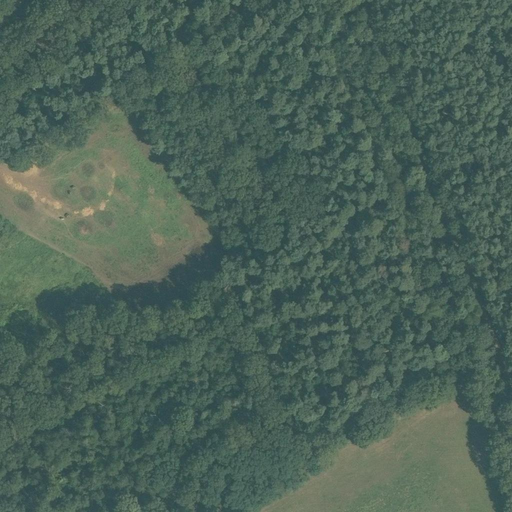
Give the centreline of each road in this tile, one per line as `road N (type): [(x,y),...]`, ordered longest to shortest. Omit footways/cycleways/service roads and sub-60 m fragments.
road 1 (track): [(511,397),(370,0)]
road 2 (track): [(0,167),(35,164),(260,0)]
